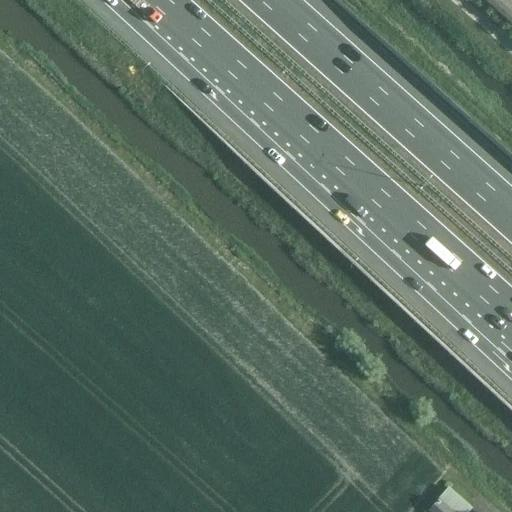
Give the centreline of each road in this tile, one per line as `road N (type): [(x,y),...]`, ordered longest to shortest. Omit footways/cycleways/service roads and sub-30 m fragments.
road 1 (motorway): [(155,0),(511,318)]
road 2 (motorway): [(511,215),(270,0)]
